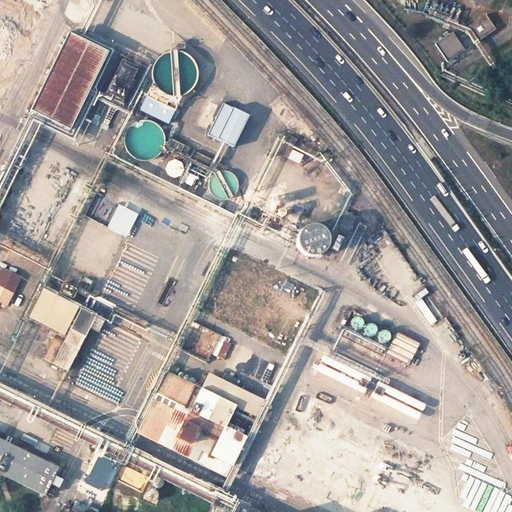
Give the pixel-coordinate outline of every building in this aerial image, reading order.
[(0,0),(0,95),(49,0),(0,0)] [(190,51),(139,26),(142,19),(125,11),(110,41),(202,88),(216,57),(192,45),(190,51)] [(477,45),(497,32),(488,17),(468,31),(477,45)] [(88,44),(66,33),(28,111),(68,130),(106,53),(88,44)] [(449,62),(465,52),(454,37),(438,47),(449,62)] [(133,72),(117,64),(110,79),(126,87),(133,72)] [(271,112),(280,104),(294,119),(285,127),(289,132),(298,123),(300,125),(303,122),(280,95),(267,107),(271,112)] [(221,102),(206,134),(228,145),(244,113),(221,102)] [(162,152),(164,145),(163,137),(160,130),(154,125),(146,122),(138,123),(131,127),(126,133),(124,140),(125,148),(128,155),(134,160),(142,163),(150,162),(157,158),(162,152)] [(295,141),(287,137),(278,155),(287,160),(295,141)] [(237,193),(238,187),(237,181),(234,176),(229,173),(224,171),(218,172),(213,176),(209,180),(208,186),(209,192),(212,197),(217,201),(223,202),(229,201),(234,198),(237,193)] [(291,215),(256,198),(246,218),(243,224),(278,241),(288,221),(291,215)] [(291,215),(288,221),(296,226),(301,216),(293,211),(291,215)] [(356,221),(346,216),(339,231),(348,237),(356,221)] [(319,231),(314,229),(309,229),(303,230),(299,234),(296,239),(295,245),(297,252),(300,256),(305,259),(311,260),(318,259),(322,255),(324,253),(327,247),(326,241),(324,235),(319,231)] [(423,289),(394,246),(374,261),(404,302),(423,289)] [(317,291),(251,257),(239,282),(273,299),(253,338),(289,356),(321,293),(317,291)] [(20,280),(1,271),(0,271),(0,304),(7,307),(20,280)] [(94,315),(39,289),(25,318),(49,330),(36,357),(67,372),(94,315)] [(397,335),(353,313),(344,330),(350,333),(347,340),(381,357),(385,350),(389,351),(397,335)] [(416,344),(400,337),(388,361),(404,369),(416,344)] [(327,352),(312,380),(417,432),(431,404),(327,352)] [(204,390),(170,373),(145,423),(201,452),(196,462),(228,478),(248,439),(227,429),(237,409),(258,420),(265,405),(210,378),(204,390)] [(334,408),(306,394),(295,415),(324,429),(334,408)] [(436,458),(346,414),(336,433),(427,477),(436,458)] [(385,488),(284,438),(277,453),(283,456),(272,479),(339,511),(432,511),(433,511),(404,497),(397,510),(379,501),(385,488)] [(59,473),(0,442),(0,477),(46,500),(59,473)] [(210,511),(214,505),(124,461),(99,511),(210,511)]
